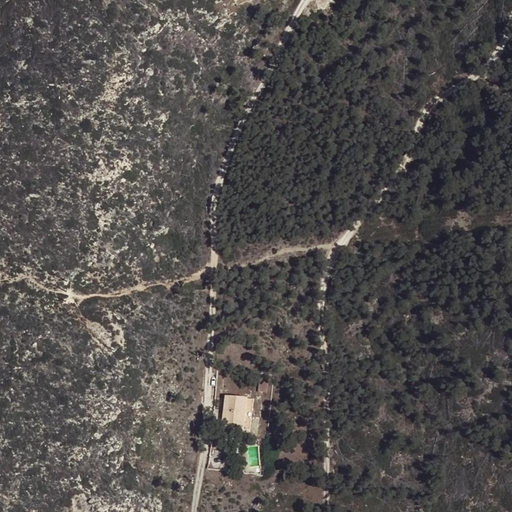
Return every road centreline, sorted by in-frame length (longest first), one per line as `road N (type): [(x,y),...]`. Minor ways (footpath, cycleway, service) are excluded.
road 1 (track): [(330,511),(320,322),(333,253),(410,161),(422,116),(494,61),(511,15)]
road 2 (residential): [(195,511),(224,180),(315,0)]
